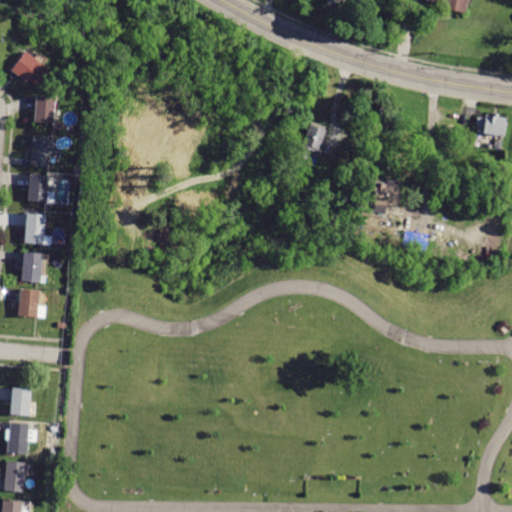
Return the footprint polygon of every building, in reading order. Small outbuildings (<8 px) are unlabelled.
[(468,0),(466,13),(442,9),(443,5),(425,2),(425,0),(468,0)] [(11,71),(25,52),(51,71),(39,87),(28,79),(26,82),(11,71)] [(36,95),(55,97),(53,123),(34,122),(36,95)] [(477,127),(476,127),(477,117),(485,118),(485,115),(492,116),(493,113),(498,114),(497,117),(506,118),(505,136),(483,134),(484,128),(477,127)] [(307,151),(300,149),(309,125),(324,131),(316,150),(308,147),(307,151)] [(50,168),(31,167),(33,136),(53,137),(52,151),(51,151),(50,168)] [(121,197),(114,195),(117,184),(115,183),(118,170),(138,175),(139,171),(146,172),(141,190),(137,189),(135,199),(128,197),(128,198),(121,197)] [(49,178),(48,192),(55,192),(54,204),(46,204),(46,202),(28,200),(30,174),(49,176),(49,178)] [(384,214),(370,213),(373,184),(384,185),(385,180),(398,182),(397,187),(400,187),(399,207),(385,206),(384,214)] [(43,244),(24,243),(27,213),(46,215),(43,244)] [(359,239),(352,236),(355,227),(362,230),(359,239)] [(23,254),(24,252),(43,253),(41,275),(46,276),(45,283),(21,281),(23,254)] [(37,317),(18,316),(20,289),(39,291),(37,317)] [(12,388),(32,389),(30,416),(10,415),(12,388)] [(37,431),(36,442),(29,442),(28,455),(7,453),(8,438),(5,438),(6,430),(10,430),(10,423),(29,425),(29,430),(37,431)] [(51,423),(58,423),(56,443),(50,442),(51,423)] [(6,461),(26,463),(23,492),(4,491),(6,461)] [(2,511),(3,500),(22,501),(21,511),(2,511)]
